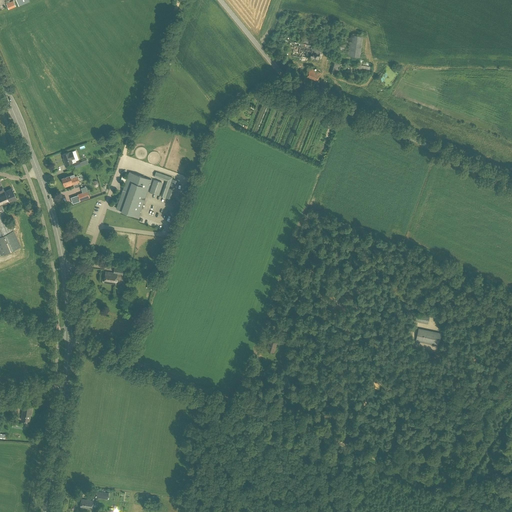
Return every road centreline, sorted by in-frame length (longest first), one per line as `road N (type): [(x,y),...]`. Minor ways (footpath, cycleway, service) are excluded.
road 1 (unclassified): [(511,412),(464,481),(440,483),(68,337)]
road 2 (unclassified): [(511,184),(294,81),(219,0)]
road 3 (track): [(331,441),(370,394),(413,310),(471,276)]
road 4 (primary): [(64,268),(49,203),(0,81)]
road 5 (unclassified): [(64,268),(88,259),(129,141)]
road 6 (track): [(129,141),(178,0)]
road 7 (primary): [(45,511),(64,383)]
